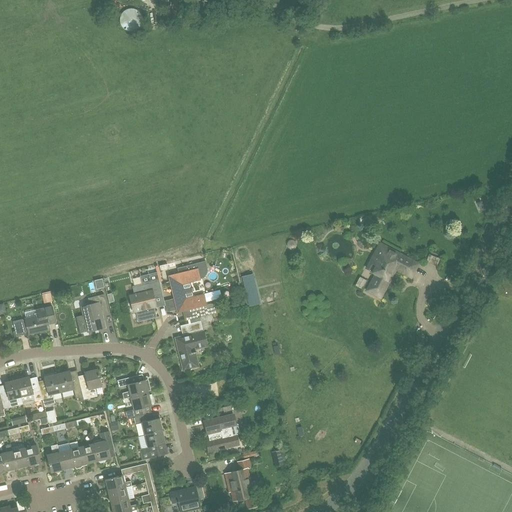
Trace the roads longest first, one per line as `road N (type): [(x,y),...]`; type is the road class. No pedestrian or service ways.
road 1 (tertiary): [(324,511),(376,454),(511,196)]
road 2 (residential): [(188,458),(171,390),(146,355),(108,347),(0,362)]
